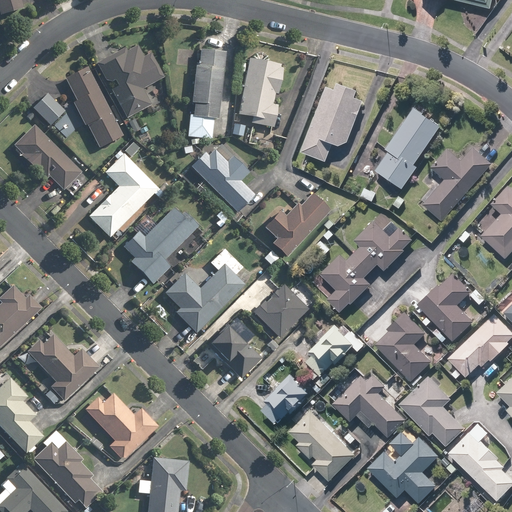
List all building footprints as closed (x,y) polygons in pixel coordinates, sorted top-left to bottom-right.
[(0,0),(0,14),(25,7),(23,0),(0,0)] [(455,0),(491,10),(493,0),(455,0)] [(128,50),(125,45),(96,60),(127,116),(152,102),(144,88),(164,76),(150,51),(141,56),(136,46),(128,50)] [(199,49),(193,114),(189,114),(187,136),(212,138),(214,118),(219,118),(225,51),(199,49)] [(274,93),(278,94),(284,66),(250,58),(237,115),(252,118),(252,122),(275,127),(280,106),(271,104),(274,93)] [(66,77),(77,98),(71,101),(85,127),(87,126),(100,149),(125,135),(87,65),(66,77)] [(334,144),(341,145),(348,143),(364,102),(356,99),(359,90),(340,82),(336,91),(328,87),(302,151),(327,162),(334,144)] [(47,93),(32,107),(51,127),(66,113),(47,93)] [(415,108),(386,151),(390,154),(379,171),(404,188),(419,166),(416,164),(442,126),(415,108)] [(234,123),(232,133),(244,136),(246,126),(234,123)] [(35,125),(13,149),(35,170),(39,165),(65,190),(83,171),(35,125)] [(136,142),(125,151),(131,157),(141,149),(136,142)] [(431,167),(445,179),(423,204),(442,222),(494,164),(475,146),(461,161),(448,149),(431,167)] [(208,156),(204,152),(191,165),(239,212),(254,196),(240,182),(249,172),(234,158),(229,163),(214,149),(208,156)] [(110,237),(159,190),(125,154),(106,173),(120,188),(90,216),(110,237)] [(511,187),(509,185),(493,202),(505,214),(482,237),(505,259),(511,251),(511,187)] [(280,210),(264,228),(276,239),(271,244),(287,258),(331,210),(314,194),(302,207),(297,203),(286,216),(280,210)] [(132,262),(152,284),(171,266),(165,259),(196,231),(175,208),(144,236),(140,232),(123,247),(134,259),(132,262)] [(220,210),(216,214),(220,219),(215,224),(219,229),(229,220),(220,210)] [(391,237),(375,221),(322,272),(339,290),(329,300),(341,312),(351,302),(353,304),(373,284),(366,277),(379,264),(385,271),(406,251),(403,249),(413,239),(401,227),(391,237)] [(339,221),(324,235),(331,242),(346,228),(339,221)] [(175,312),(196,333),(245,285),(235,275),(243,267),(226,248),(211,263),(218,271),(201,288),(186,273),(166,293),(180,308),(175,312)] [(271,250),(263,258),(271,266),(279,258),(271,250)] [(457,304),(472,291),(455,273),(420,304),(454,342),(474,324),(457,304)] [(292,290),(310,310),(320,300),(301,281),(292,290)] [(310,310),(292,290),(285,283),(255,311),(280,338),(310,310)] [(0,348),(43,308),(30,294),(25,298),(13,285),(0,296),(0,302),(1,303),(0,303),(0,348)] [(478,289),(470,295),(480,306),(487,300),(478,289)] [(416,343),(427,333),(407,311),(388,328),(391,332),(377,344),(411,381),(433,362),(416,343)] [(509,341),(511,338),(511,331),(495,314),(449,358),(468,378),(480,366),(482,368),(490,360),(492,362),(511,344),(509,341)] [(229,325),(209,343),(241,377),(261,358),(229,325)] [(336,325),(310,350),(313,355),(307,361),(320,375),(354,343),(336,325)] [(50,387),(63,402),(100,368),(82,348),(74,356),(53,334),(45,342),(42,339),(28,352),(56,382),(50,387)] [(202,340),(187,353),(192,358),(207,346),(202,340)] [(273,340),(260,354),(266,360),(279,346),(273,340)] [(105,342),(90,355),(102,368),(117,354),(105,342)] [(205,349),(194,359),(203,370),(214,360),(205,349)] [(311,391),(292,373),(259,407),(278,425),(311,391)] [(362,375),(333,403),(352,422),(358,416),(370,428),(375,424),(389,438),(407,420),(380,392),(386,386),(374,374),(368,380),(362,375)] [(402,402),(431,434),(434,431),(446,444),(464,427),(445,407),(453,400),(430,375),(402,402)] [(10,378),(0,386),(0,426),(26,454),(44,437),(30,422),(37,415),(24,401),(28,397),(10,378)] [(511,379),(500,392),(511,404),(506,409),(511,415),(511,379)] [(123,461),(159,427),(141,408),(134,415),(114,393),(104,403),(98,397),(84,409),(114,441),(109,446),(123,461)] [(357,455),(312,409),(290,432),(300,442),(297,445),(312,459),(315,457),(318,460),(313,465),(330,482),(357,455)] [(489,432),(480,422),(450,451),(498,500),(511,486),(511,477),(503,469),(505,466),(498,459),(499,457),(482,439),(489,432)] [(84,460),(56,430),(42,443),(45,446),(32,459),(75,504),(78,501),(86,509),(104,492),(91,479),(94,476),(81,462),(84,460)] [(385,450),(368,468),(398,497),(406,490),(420,503),(438,485),(425,471),(440,456),(421,436),(415,442),(403,431),(391,444),(402,455),(396,461),(385,450)] [(148,494),(146,511),(178,511),(180,492),(187,492),(190,461),(152,458),(150,481),(139,480),(137,493),(148,494)] [(67,511),(69,511),(21,463),(0,483),(0,484),(9,494),(0,502),(0,511),(27,511),(30,510),(31,511),(67,511)]
